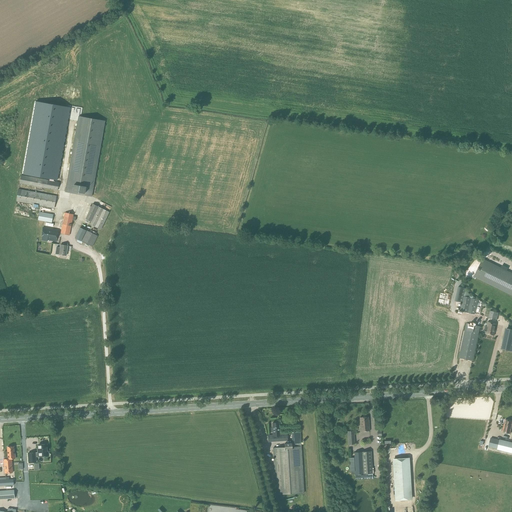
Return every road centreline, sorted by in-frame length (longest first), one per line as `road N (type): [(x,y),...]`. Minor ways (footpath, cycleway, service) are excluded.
road 1 (secondary): [(254,403),(511,387)]
road 2 (secondary): [(0,421),(242,404)]
